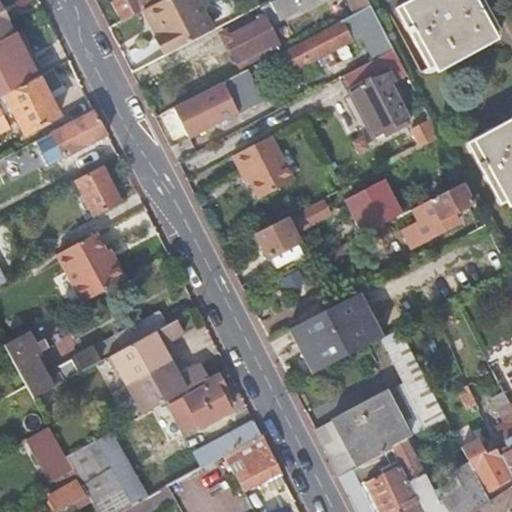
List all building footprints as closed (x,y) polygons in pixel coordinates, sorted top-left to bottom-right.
[(1,0),(0,0),(0,34),(17,23),(1,0)] [(118,0),(113,3),(122,21),(140,12),(162,0),(118,0)] [(185,0),(162,0),(140,12),(155,37),(150,40),(160,57),(205,34),(185,0)] [(293,0),(276,0),(265,6),(273,22),(298,9),(293,0)] [(481,0),(407,0),(394,7),(429,68),(498,30),(481,0)] [(252,17),(229,29),(237,44),(230,48),(240,67),(270,51),(252,17)] [(341,23),(279,55),(288,72),(329,51),(333,59),(343,54),(339,46),(350,40),(341,23)] [(402,63),(394,49),(376,58),(342,76),(375,137),(384,132),(385,136),(410,123),(390,84),(407,74),(405,70),(402,63)] [(0,96),(3,95),(37,78),(31,66),(6,79),(0,68),(0,96)] [(62,87),(52,70),(37,78),(3,95),(24,133),(58,116),(47,94),(62,87)] [(236,113),(221,82),(172,108),(187,139),(236,113)] [(105,137),(92,111),(49,133),(56,147),(62,159),(105,137)] [(511,117),(466,143),(500,204),(511,197),(511,117)] [(438,136),(430,119),(412,129),(420,146),(438,136)] [(49,133),(40,138),(47,152),(56,147),(49,133)] [(270,136),(232,156),(242,173),(245,171),(250,181),(260,198),(293,180),(270,136)] [(464,182),(454,164),(443,170),(452,188),(464,182)] [(100,168),(75,182),(93,217),(119,203),(100,168)] [(348,199),(365,233),(366,233),(399,215),(382,182),(348,199)] [(474,202),(464,182),(452,188),(430,200),(440,218),(440,219),(474,202)] [(322,200),(285,219),(286,220),(293,233),(329,215),(322,200)] [(429,223),(440,218),(430,200),(419,205),(429,223)] [(285,218),(256,233),(267,256),(269,255),(275,267),(303,253),(297,241),(293,233),(286,220),(285,219),(285,218)] [(105,252),(94,233),(56,253),(83,302),(125,279),(114,260),(111,262),(105,252)] [(510,271),(507,265),(500,268),(504,275),(510,271)] [(509,296),(511,294),(511,274),(510,271),(504,275),(499,277),(509,296)] [(290,328),(284,330),(291,344),(307,375),(379,338),(363,307),(356,294),(290,328)] [(185,333),(177,319),(134,342),(106,358),(113,370),(120,372),(133,396),(132,404),(138,417),(187,390),(209,378),(201,364),(179,376),(162,345),(185,333)] [(445,416),(399,328),(379,338),(402,382),(381,393),(405,438),(445,416)] [(57,367),(64,381),(106,358),(134,342),(127,329),(57,367)] [(29,332),(5,345),(27,386),(33,398),(53,387),(35,354),(48,347),(44,339),(35,344),(29,332)] [(218,373),(209,378),(187,390),(190,395),(184,398),(200,428),(231,411),(224,399),(230,396),(218,373)] [(499,385),(494,376),(480,383),(495,411),(498,408),(503,424),(494,429),(506,453),(498,457),(494,449),(483,454),(476,440),(461,448),(468,460),(484,492),(511,473),(511,410),(508,403),(499,385)] [(499,385),(508,403),(511,401),(511,394),(505,382),(499,385)] [(405,438),(381,393),(309,430),(334,479),(338,477),(391,449),(389,446),(391,445),(405,438)] [(224,456),(261,436),(253,422),(215,443),(222,457),(224,456)] [(66,457),(49,426),(27,438),(52,483),(74,471),(70,462),(66,457)] [(113,431),(97,440),(134,505),(149,497),(113,431)] [(280,472),(262,435),(261,436),(224,456),(229,466),(253,453),(258,462),(234,475),(243,491),(262,481),(264,486),(269,483),(267,479),(280,472)] [(409,446),(405,438),(391,445),(410,481),(424,474),(416,458),(413,452),(409,446)] [(97,440),(66,457),(70,462),(74,471),(77,477),(96,511),(121,511),(134,505),(97,440)] [(423,511),(414,492),(391,449),(338,477),(355,511),(423,511)] [(424,474),(410,481),(415,491),(414,492),(423,511),(472,511),(489,501),(484,492),(468,460),(452,469),(457,476),(440,488),(446,497),(439,502),(424,474)] [(52,483),(45,486),(48,492),(77,477),(74,471),(52,483)] [(77,482),(49,497),(58,511),(85,497),(77,482)] [(167,487),(149,497),(134,505),(137,511),(146,511),(173,497),(167,487)]
